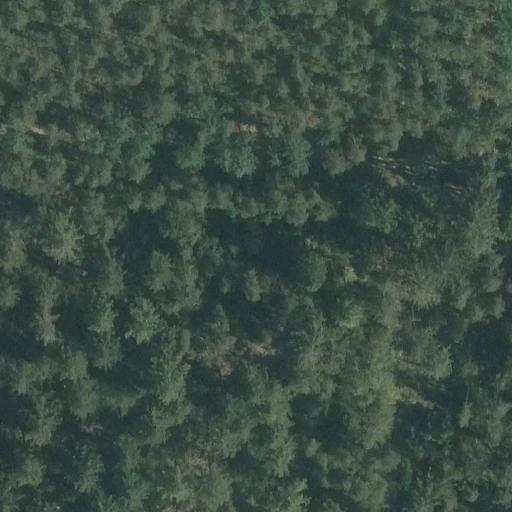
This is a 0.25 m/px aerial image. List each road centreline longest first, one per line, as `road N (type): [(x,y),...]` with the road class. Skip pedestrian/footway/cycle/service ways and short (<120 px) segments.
road 1 (track): [(64,511),(511,174)]
road 2 (track): [(511,174),(0,135)]
